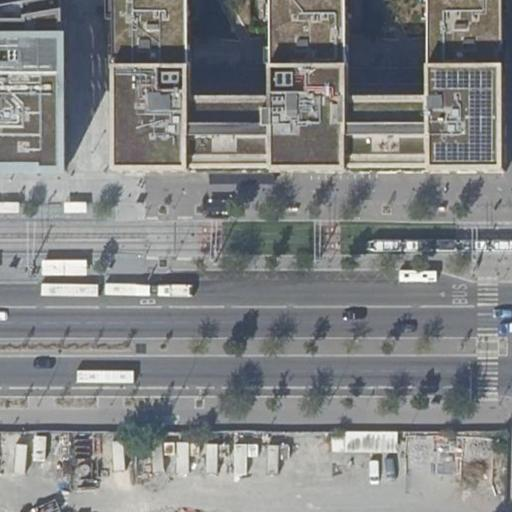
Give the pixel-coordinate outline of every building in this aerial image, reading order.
[(0,173),(66,174),(65,0),(49,0),(0,8),(0,173)] [(117,0),(117,70),(192,69),(192,23),(201,23),(201,0),(117,0)] [(273,0),(274,69),(349,69),(349,0),(273,0)] [(431,69),(505,69),(505,0),(421,0),(422,23),(431,23),(431,69)] [(349,100),(349,69),(274,69),(274,100),(192,100),(192,69),(117,70),(118,173),(146,173),(151,173),(197,173),(242,173),(297,173),(505,173),(505,130),(505,105),(505,69),(431,69),(431,100),(349,100)] [(0,214),(21,214),(21,204),(0,203),(0,214)] [(66,214),(88,214),(88,203),(66,204),(66,214)] [(88,261),(66,262),(66,277),(88,277),(88,261)] [(66,262),(43,262),(43,277),(66,277),(66,262)] [(393,452),(393,434),(345,433),(345,451),(393,452)]
